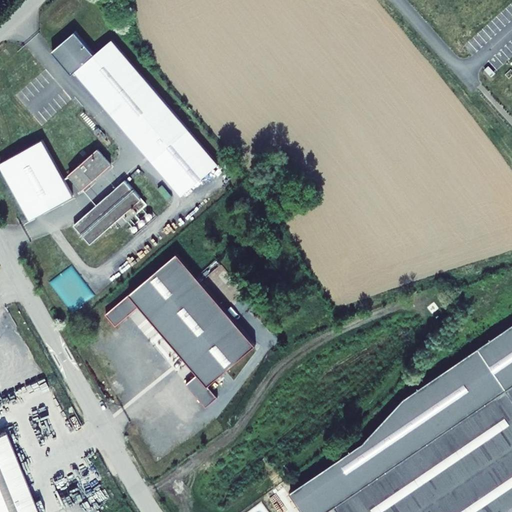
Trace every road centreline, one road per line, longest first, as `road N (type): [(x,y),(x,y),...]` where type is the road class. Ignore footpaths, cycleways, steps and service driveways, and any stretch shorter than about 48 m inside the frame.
road 1 (unknown): [(20,11),(123,139),(132,163),(86,204),(4,253)]
road 2 (unclassified): [(0,244),(152,511)]
